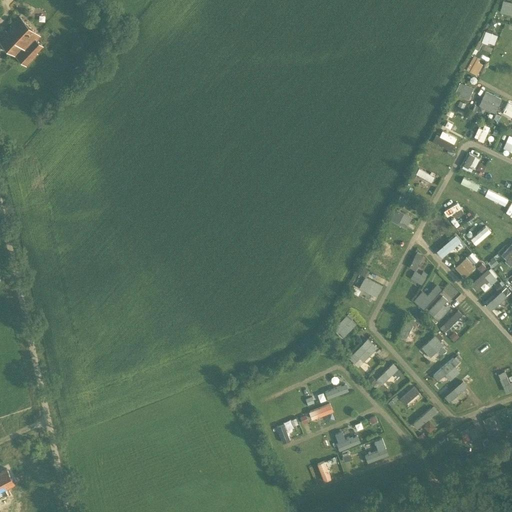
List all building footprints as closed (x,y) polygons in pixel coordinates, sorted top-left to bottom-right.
[(511,0),(504,0),(502,11),(511,13),(511,0)] [(0,37),(0,42),(26,66),(37,53),(36,53),(42,46),(36,40),(40,35),(19,16),(10,25),(12,27),(7,32),(6,31),(0,37)] [(495,45),(500,35),(487,29),(483,40),(495,45)] [(480,61),(481,56),(474,54),(468,70),(480,74),(484,63),(480,61)] [(471,99),(476,86),(461,81),(457,94),(471,99)] [(487,90),(480,104),(496,112),(504,98),(487,90)] [(457,141),(459,136),(443,131),(442,136),(457,141)] [(437,135),(434,142),(454,149),(457,142),(437,135)] [(430,163),(435,153),(441,156),(443,151),(429,144),(422,158),(430,163)] [(470,153),(464,166),(475,171),(480,158),(470,153)] [(481,162),(478,168),(485,171),(488,165),(481,162)] [(419,169),(417,174),(434,180),(436,175),(419,169)] [(419,184),(427,186),(429,180),(421,178),(419,184)] [(405,206),(408,198),(402,195),(398,204),(405,206)] [(449,217),(454,214),(457,219),(466,214),(458,202),(445,210),(449,217)] [(397,208),(392,219),(408,227),(414,215),(397,208)] [(437,238),(446,225),(436,218),(427,232),(437,238)] [(487,225),(472,238),(478,244),(492,230),(487,225)] [(439,251),(445,257),(463,240),(457,233),(439,251)] [(383,243),(372,261),(389,271),(395,261),(384,255),(389,246),(383,243)] [(511,243),(502,254),(511,263),(511,243)] [(418,251),(410,266),(417,270),(425,255),(418,251)] [(469,255),(476,263),(480,259),(473,251),(469,255)] [(468,256),(456,266),(464,276),(476,265),(468,256)] [(473,282),(482,292),(499,278),(490,268),(473,282)] [(380,297),(388,278),(370,270),(360,291),(372,297),(373,294),(380,297)] [(412,279),(424,284),(429,273),(424,271),(423,273),(415,270),(412,279)] [(437,283),(429,293),(424,289),(415,299),(425,308),(442,287),(437,283)] [(442,294),(452,303),(462,292),(452,283),(442,294)] [(488,303),(493,309),(509,296),(504,290),(488,303)] [(444,295),(429,309),(440,319),(452,307),(447,302),(449,300),(444,295)] [(413,308),(403,335),(409,337),(414,324),(417,325),(422,311),(413,308)] [(459,309),(442,326),(447,330),(464,313),(459,309)] [(345,337),(359,321),(349,312),(335,328),(345,337)] [(451,335),(455,340),(461,336),(456,331),(451,335)] [(432,356),(445,343),(436,334),(423,347),(432,356)] [(370,336),(350,357),(360,367),(380,346),(370,336)] [(447,373),(451,379),(462,371),(457,364),(460,363),(456,357),(434,373),(438,379),(447,373)] [(378,379),(389,388),(404,371),(393,362),(378,379)] [(507,392),(511,390),(511,380),(511,381),(507,370),(499,373),(507,392)] [(443,383),(450,379),(447,374),(440,379),(443,383)] [(465,380),(446,394),(451,400),(469,385),(465,380)] [(326,390),(329,398),(350,390),(348,383),(326,390)] [(406,403),(420,391),(415,385),(401,397),(406,403)] [(319,393),(322,401),(328,399),(326,391),(319,393)] [(460,394),(454,400),(457,404),(464,397),(460,394)] [(332,402),(310,411),(313,419),(335,410),(332,402)] [(433,406),(414,422),(419,427),(438,412),(433,406)] [(370,418),(373,424),(379,421),(376,415),(370,418)] [(298,418),(278,424),(284,442),(293,440),(289,428),(300,424),(298,418)] [(476,425),(461,431),(468,446),(474,444),(476,448),(484,444),(476,425)] [(336,433),(342,450),(362,442),(359,434),(348,439),(344,430),(336,433)] [(368,461),(390,455),(385,437),(377,439),(380,450),(366,454),(368,461)] [(369,443),(371,451),(378,449),(376,441),(369,443)] [(327,459),(332,477),(344,474),(339,456),(327,459)] [(319,462),(325,481),(332,478),(326,460),(319,462)] [(0,493),(6,490),(4,488),(14,483),(7,469),(0,472),(0,493)]
